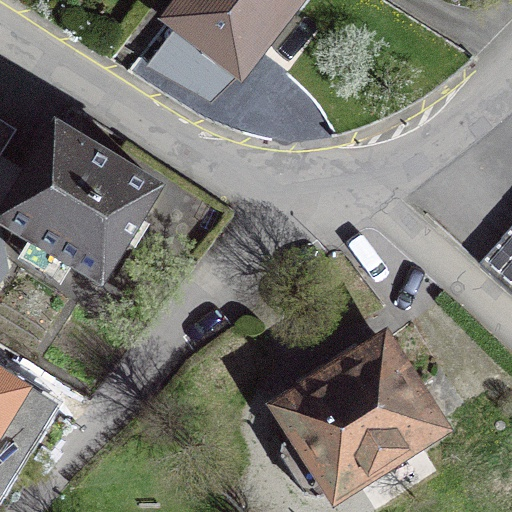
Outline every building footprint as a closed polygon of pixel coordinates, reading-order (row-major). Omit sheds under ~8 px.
[(181,0),(169,17),(234,67),(258,36),(264,41),(295,0),(181,0)] [(0,154),(16,129),(0,118),(0,154)] [(0,220),(101,280),(159,185),(56,122),(25,173),(0,157),(0,220)] [(511,293),(511,224),(478,263),(511,293)] [(281,455),(305,493),(318,496),(333,487),(336,491),(438,425),(383,340),(281,405),(298,432),(283,442),(281,455)] [(0,374),(0,479),(47,405),(0,374)]
